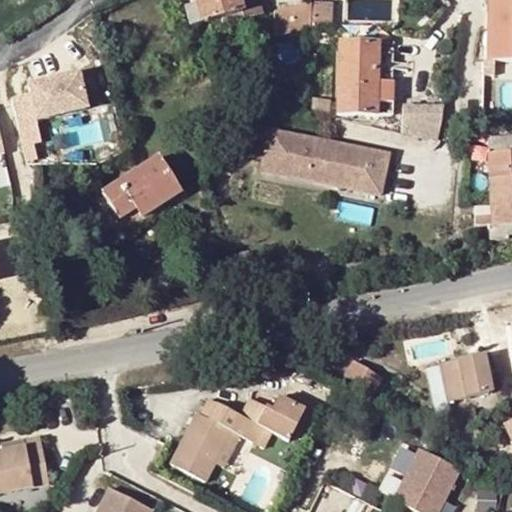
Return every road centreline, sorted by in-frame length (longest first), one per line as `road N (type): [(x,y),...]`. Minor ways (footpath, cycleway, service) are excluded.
road 1 (tertiary): [(0,374),(511,274)]
road 2 (unknown): [(112,352),(137,470),(212,511)]
